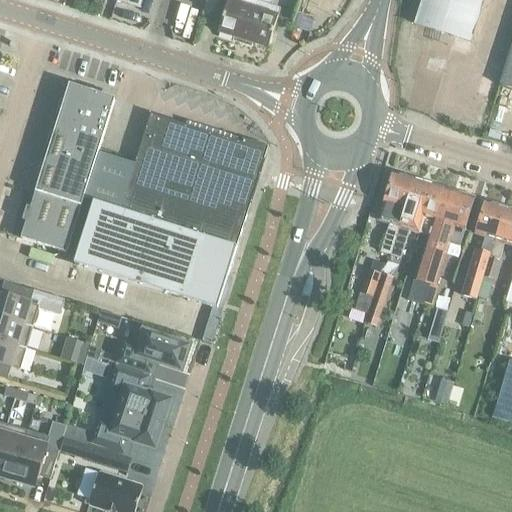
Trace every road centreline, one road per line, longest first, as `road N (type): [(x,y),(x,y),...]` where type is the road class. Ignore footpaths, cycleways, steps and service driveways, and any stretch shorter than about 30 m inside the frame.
road 1 (tertiary): [(224,79),(0,8)]
road 2 (tertiary): [(218,511),(279,319)]
road 3 (tertiary): [(279,319),(342,199),(359,144)]
road 4 (tertiary): [(320,148),(279,319)]
road 5 (unclassified): [(153,511),(205,354)]
road 6 (unclassified): [(511,171),(371,127)]
